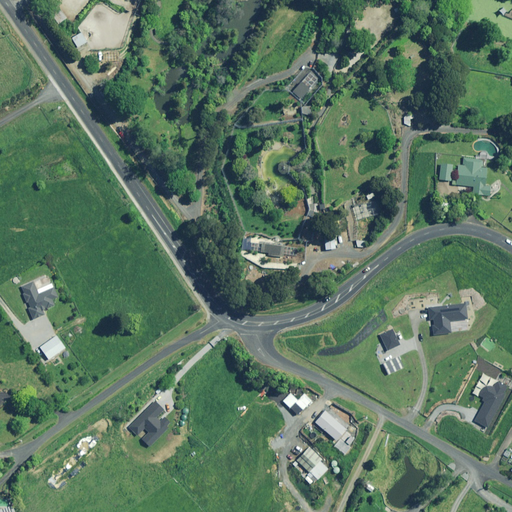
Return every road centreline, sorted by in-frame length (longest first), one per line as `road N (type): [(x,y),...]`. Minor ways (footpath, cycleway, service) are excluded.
road 1 (unclassified): [(256,323),(275,360),(511,485)]
road 2 (unclassified): [(256,323),(317,310),(435,229),(467,227),(511,247)]
road 3 (unclassified): [(63,84),(225,314)]
road 4 (unclassified): [(225,314),(23,457)]
